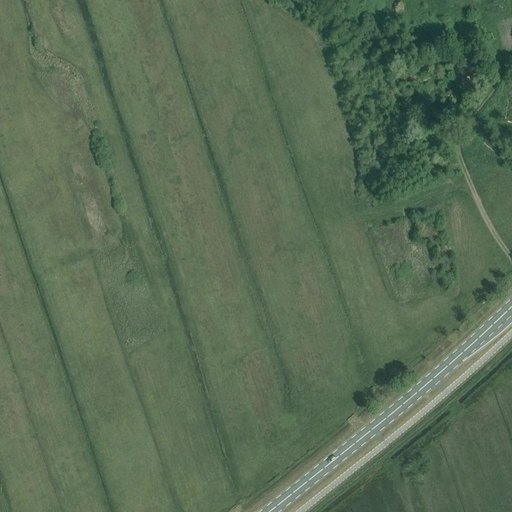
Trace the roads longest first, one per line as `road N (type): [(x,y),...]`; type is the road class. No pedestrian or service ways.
road 1 (primary): [(268,511),(511,306)]
road 2 (track): [(511,258),(480,208),(453,140),(491,88),(504,26)]
